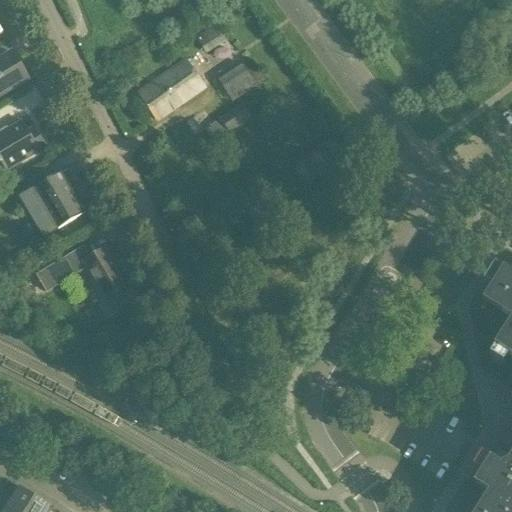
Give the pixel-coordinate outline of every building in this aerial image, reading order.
[(217,27),(197,40),(205,53),(225,40),(217,27)] [(0,96),(27,80),(12,54),(0,61),(0,96)] [(218,83),(232,102),(264,80),(251,61),(218,83)] [(138,94),(157,121),(202,90),(183,62),(138,94)] [(204,131),(222,157),(237,146),(230,135),(252,120),(242,105),(204,131)] [(0,163),(6,173),(47,148),(35,128),(28,132),(21,121),(7,129),(6,128),(0,131),(0,163)] [(40,227),(46,237),(86,213),(61,172),(30,191),(49,222),(40,227)] [(30,253),(36,264),(46,258),(40,247),(30,253)] [(129,286),(106,248),(90,258),(83,247),(35,276),(45,292),(84,269),(103,301),(100,303),(108,316),(113,313),(115,316),(129,307),(120,292),(129,286)] [(511,511),(511,277),(501,270),(482,301),(511,320),(488,356),(501,364),(507,355),(511,357),(511,453),(509,459),(499,453),(494,462),(489,459),(485,466),(474,483),(488,492),(476,511),(511,511)] [(19,487),(5,510),(8,511),(45,511),(50,506),(19,487)]
